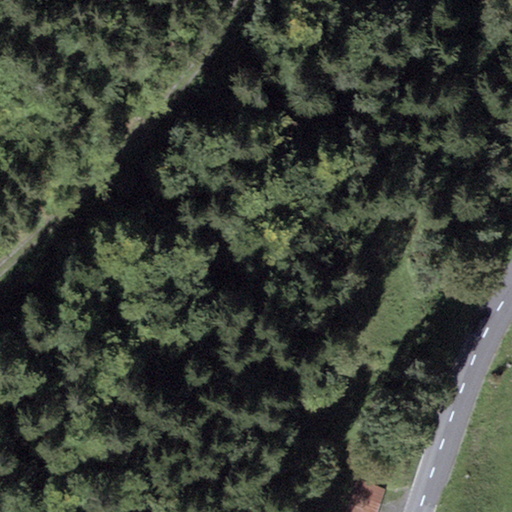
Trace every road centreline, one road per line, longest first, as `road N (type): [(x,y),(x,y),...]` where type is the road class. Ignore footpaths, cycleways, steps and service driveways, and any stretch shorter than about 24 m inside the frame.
road 1 (track): [(0,269),(91,186),(195,69),(239,0)]
road 2 (primary): [(511,288),(465,380),(419,511)]
